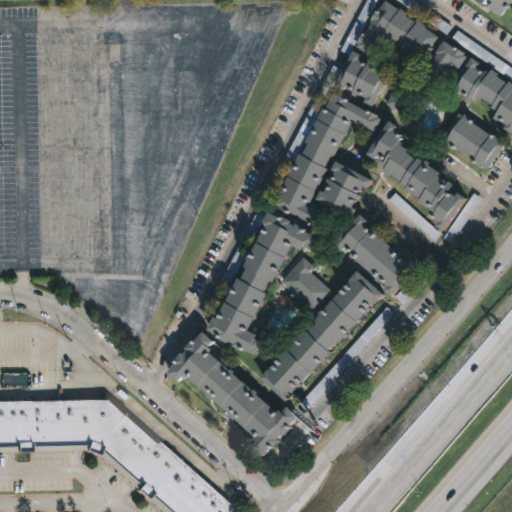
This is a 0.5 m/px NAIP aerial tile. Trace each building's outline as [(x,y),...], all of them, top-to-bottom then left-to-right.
[(381,0),(385,0),(396,7),(398,6),(404,11),(403,13),(413,21),(415,18),(436,34),(404,77),(394,70),(401,60),(399,59),(403,53),(405,54),(407,52),(397,45),(399,42),(388,34),(387,36),(380,31),(365,52),(353,44),(356,40),(354,39),(360,31),(362,32),(369,22),(367,20),(369,18),(367,16),(374,7),(376,8),(381,0)] [(511,0),(510,3),(508,1),(498,15),(486,7),(490,0),(483,0),(481,3),(476,0),(511,0)] [(441,38),(452,46),(453,44),(462,50),(461,52),(464,54),(456,65),(449,60),(441,71),(443,72),(433,87),(420,77),(430,62),(428,61),(435,51),(433,50),(441,38)] [(358,54),(357,56),(361,58),(362,57),(371,61),(370,63),(377,67),(379,64),(386,68),(384,71),(386,72),(369,104),(361,99),(362,96),(355,92),(354,94),(349,92),(350,89),(341,84),(339,88),(332,84),(350,49),(358,54)] [(475,65),(486,71),(488,68),(496,74),(494,76),(505,83),(506,81),(511,85),(511,87),(511,88),(511,128),(509,133),(501,127),(503,124),(489,116),(493,110),(488,106),(490,104),(480,98),(478,100),(472,96),(469,100),(448,86),(469,57),(477,63),(475,65)] [(410,88),(398,110),(384,103),(396,81),(410,88)] [(329,92),(333,93),(333,92),(345,97),(344,100),(375,114),(374,116),(377,117),(371,130),(360,124),(359,125),(350,119),(330,159),(369,178),(365,187),(361,185),(357,193),(360,195),(358,199),(355,198),(351,206),(354,208),(350,216),(310,196),(306,203),(304,201),(303,204),(316,209),(315,210),(327,217),(322,228),(317,225),(316,228),(286,212),(286,213),(274,207),(275,206),(271,204),(279,188),(277,187),(295,152),(298,154),(304,143),(301,141),(318,108),(322,109),(323,107),(322,106),(329,92)] [(459,113),(461,114),(462,112),(469,117),(468,120),(489,134),(490,131),(499,138),(498,140),(502,142),(501,146),(499,149),(497,148),(487,166),(484,167),(481,165),(479,167),(470,160),(471,159),(450,144),(449,146),(442,141),(443,139),(440,137),(457,111),(459,113)] [(403,149),(414,156),(415,155),(421,159),(422,157),(427,160),(426,162),(437,170),(435,173),(444,179),(445,178),(450,181),(444,190),(452,194),(454,190),(462,195),(439,230),(431,225),(433,220),(427,216),(430,211),(414,201),(417,196),(403,187),(404,185),(379,168),(381,165),(377,162),(381,157),(375,152),(372,156),(364,151),(386,118),(394,124),(392,127),(399,132),(398,134),(400,135),(397,139),(400,141),(398,143),(405,147),(403,149)] [(265,212),(271,215),(273,213),(286,220),(285,222),(290,225),(292,222),(302,228),(301,230),(311,236),(305,248),(299,245),(297,249),(288,244),(276,266),(279,267),(275,276),(272,274),(268,281),(265,279),(259,291),(263,293),(244,330),(252,335),(250,338),(256,342),(249,354),(238,348),(237,351),(227,345),(228,343),(223,341),(222,342),(201,329),(209,315),(211,316),(226,289),(224,288),(227,283),(229,284),(233,277),(235,278),(241,267),(239,266),(242,259),(240,258),(242,254),(245,256),(247,252),(246,251),(260,225),(256,223),(263,211),(265,212)] [(360,223),(394,251),(395,250),(400,254),(398,256),(403,261),(406,258),(414,264),(387,294),(380,288),(383,285),(376,279),(374,281),(370,278),(372,277),(331,240),(356,213),(363,220),(360,223)] [(330,291),(313,311),(285,288),(287,287),(280,281),(301,256),(313,267),(309,272),(330,291)] [(352,269),(378,293),(343,333),(344,334),(341,337),(339,336),(334,341),(332,339),(323,350),(325,352),(307,372),(306,371),(281,401),(255,377),(299,328),(303,331),(311,322),(309,320),(314,314),(312,312),(315,309),(318,312),(320,310),(319,309),(337,288),(336,287),(339,283),(342,286),(344,284),(342,282),(352,269)] [(197,331),(208,341),(203,346),(206,349),(204,351),(225,370),(227,368),(231,372),(230,374),(270,412),(273,409),(276,412),(282,406),(292,416),(284,425),(285,426),(277,435),(276,434),(272,438),(274,440),(255,458),(245,447),(250,442),(246,438),(249,436),(229,417),(228,419),(224,416),(225,414),(209,398),(207,400),(183,375),(179,379),(177,377),(173,381),(168,376),(166,378),(162,374),(162,373),(161,372),(169,363),(167,361),(176,352),(177,353),(181,349),(180,347),(197,331)] [(98,448),(96,453),(82,448),(84,442),(15,443),(15,450),(0,450),(0,398),(109,397),(232,506),(226,511),(169,511),(148,493),(144,497),(133,487),(137,483),(98,448)]
